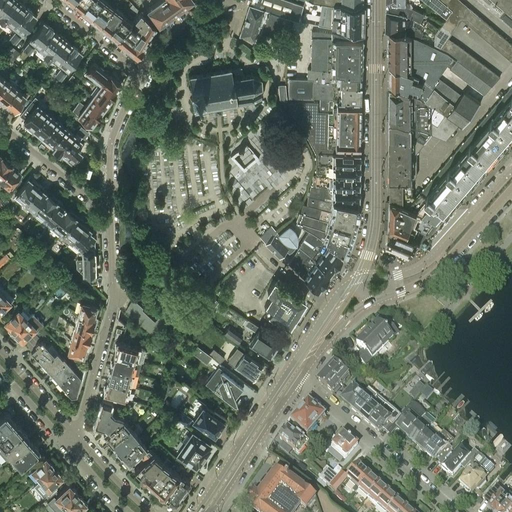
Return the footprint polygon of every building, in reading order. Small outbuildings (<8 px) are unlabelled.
[(15,0),(0,0),(0,18),(1,19),(15,0)] [(26,7),(17,0),(15,0),(1,19),(10,26),(26,7)] [(73,0),(71,3),(80,11),(88,0),(73,0)] [(88,0),(80,11),(89,18),(103,0),(88,0)] [(105,0),(103,0),(89,18),(98,25),(113,6),(105,0)] [(157,0),(147,8),(158,24),(185,5),(185,6),(193,0),(157,0)] [(309,12),(311,2),(307,0),(249,0),(249,4),(285,16),(298,20),(300,11),(309,12)] [(441,0),(424,0),(446,18),(448,16),(452,11),(453,9),(452,9),(447,5),(442,0),(441,0)] [(450,0),(447,5),(452,9),(459,0),(450,0)] [(465,4),(459,0),(452,9),(453,9),(452,11),(456,14),(465,4)] [(500,15),(511,0),(494,0),(489,6),(500,15)] [(511,24),(511,22),(511,0),(500,15),(511,24)] [(361,33),(362,5),(362,4),(331,5),(311,2),(309,12),(300,11),(298,20),(297,21),(361,33)] [(249,4),(239,35),(258,40),(263,23),(280,29),(285,16),(249,4)] [(424,14),(405,5),(386,4),(386,9),(412,17),(421,21),(424,14)] [(470,9),(465,4),(456,14),(462,18),(470,9)] [(113,6),(98,25),(107,33),(123,14),(113,6)] [(26,7),(10,26),(14,29),(9,35),(15,40),(35,15),(31,11),(32,10),(27,7),(26,7)] [(410,26),(412,17),(386,9),(386,30),(390,31),(417,38),(421,39),(423,31),(410,26)] [(466,22),(475,13),(470,9),(462,18),(462,19),(466,22)] [(140,11),(132,21),(131,22),(149,37),(155,27),(140,11)] [(458,23),(462,19),(462,18),(456,14),(452,11),(448,16),(458,23)] [(475,13),(466,22),(471,27),(480,17),(475,13)] [(123,14),(107,33),(116,40),(123,31),(131,22),(132,21),(123,14)] [(458,23),(448,16),(446,18),(444,21),(455,29),(458,23)] [(480,17),(471,27),(476,31),(485,21),(480,17)] [(47,24),(43,21),(22,46),(28,51),(33,45),(37,48),(52,28),(52,27),(48,23),(47,24)] [(455,29),(444,21),(441,26),(451,33),(455,29)] [(485,21),(476,31),(482,35),(490,26),(485,21)] [(149,37),(131,22),(123,31),(142,47),(149,37)] [(448,38),(451,33),(441,26),(435,34),(435,46),(440,49),(448,38)] [(490,26),(482,35),(487,40),(495,30),(490,26)] [(62,36),(52,28),(37,48),(46,56),(62,36)] [(360,73),(361,37),(351,37),(351,36),(320,30),(311,30),(310,68),(323,70),(341,71),(340,72),(360,73)] [(495,30),(487,40),(492,44),(500,34),(495,30)] [(142,47),(123,31),(116,40),(134,54),(138,53),(142,47)] [(417,38),(390,31),(390,64),(390,65),(419,76),(423,78),(432,85),(438,77),(453,57),(450,55),(445,52),(440,49),(435,46),(417,38)] [(500,34),(492,44),(497,48),(505,38),(500,34)] [(71,44),(62,36),(46,56),(56,63),(71,44)] [(448,38),(440,49),(445,52),(453,41),(448,38)] [(505,38),(497,48),(502,53),(510,43),(505,38)] [(453,41),(445,52),(450,55),(458,45),(453,41)] [(60,77),(78,55),(81,51),(76,48),(77,47),(72,43),(72,44),(71,44),(56,63),(51,69),(54,72),(60,77)] [(511,44),(510,43),(502,53),(507,57),(511,50),(511,44)] [(3,53),(7,57),(14,48),(9,44),(3,53)] [(463,49),(458,45),(450,55),(453,57),(455,59),(463,49)] [(14,48),(7,57),(12,61),(19,52),(14,48)] [(461,63),(468,53),(463,49),(455,59),(456,60),(461,63)] [(466,67),(473,57),(468,53),(461,63),(466,67)] [(466,67),(467,68),(471,71),(478,60),(473,57),(466,67)] [(461,76),(467,68),(466,67),(461,63),(456,60),(449,68),(461,76)] [(471,71),(472,71),(476,75),(484,64),(478,60),(471,71)] [(85,70),(101,83),(108,74),(93,61),(85,70)] [(476,75),(477,75),(481,78),(489,68),(484,64),(476,75)] [(419,76),(390,65),(390,80),(415,88),(421,90),(423,83),(418,81),(419,76)] [(188,88),(188,90),(190,89),(192,97),(189,98),(190,100),(192,99),(194,112),(195,112),(194,111),(205,109),(205,110),(206,110),(206,109),(212,108),(213,109),(214,109),(215,114),(218,114),(221,113),(220,107),(221,107),(221,106),(226,105),(226,106),(227,106),(227,105),(236,103),(236,104),(253,101),(261,97),(262,97),(261,93),(262,93),(262,92),(261,92),(261,88),(263,89),(264,87),(261,86),(261,78),(263,77),(262,75),(260,77),(252,74),(251,71),(250,72),(250,74),(244,75),(243,72),(242,73),(241,67),(231,69),(230,67),(229,67),(230,68),(221,70),(221,69),(220,69),(220,70),(215,71),(215,69),(214,70),(214,71),(207,72),(207,71),(206,71),(206,72),(200,73),(200,72),(199,72),(199,74),(189,75),(189,74),(188,74),(190,87),(188,88)] [(360,84),(360,74),(360,73),(340,72),(341,71),(323,70),(310,68),(307,68),(306,78),(313,78),(312,82),(336,83),(360,84)] [(467,68),(461,76),(465,80),(472,71),(471,71),(467,68)] [(489,68),(481,78),(486,82),(494,72),(489,68)] [(472,71),(465,80),(470,83),(477,75),(476,75),(472,71)] [(494,72),(486,82),(491,86),(500,76),(494,72)] [(119,83),(108,74),(101,83),(101,84),(114,94),(120,86),(119,83)] [(477,75),(470,83),(474,87),(481,78),(477,75)] [(432,85),(434,88),(436,89),(443,80),(438,77),(432,85)] [(360,100),(360,85),(360,84),(336,83),(312,82),(313,78),(306,78),(288,78),(287,98),(312,98),(312,97),(319,97),(333,98),(333,99),(360,100)] [(481,78),(474,87),(479,90),(486,82),(481,78)] [(7,80),(0,87),(0,104),(1,105),(16,87),(7,80)] [(414,93),(415,88),(390,80),(390,86),(410,92),(414,93)] [(443,80),(436,89),(440,93),(447,84),(443,80)] [(37,81),(30,90),(34,93),(41,84),(37,81)] [(486,82),(479,90),(484,94),(491,86),(486,82)] [(114,94),(101,84),(93,94),(106,104),(114,94)] [(447,84),(440,93),(445,97),(452,87),(447,84)] [(511,84),(507,90),(497,103),(511,115),(511,84)] [(285,85),(279,86),(279,89),(280,100),(287,100),(285,85)] [(410,92),(390,86),(390,104),(410,109),(410,92)] [(16,87),(1,105),(8,110),(9,108),(12,111),(25,95),(16,87)] [(452,87),(445,97),(449,100),(456,91),(452,87)] [(463,126),(480,102),(464,91),(462,95),(455,104),(449,100),(445,97),(440,93),(436,89),(434,88),(425,101),(429,103),(432,105),(440,111),(459,124),(463,126)] [(456,91),(449,100),(455,104),(462,95),(456,91)] [(450,134),(432,121),(432,105),(425,101),(414,93),(410,92),(410,109),(410,125),(417,127),(428,132),(432,133),(446,139),(450,134)] [(106,104),(93,94),(85,105),(98,115),(106,104)] [(359,112),(360,100),(333,99),(333,98),(319,97),(319,109),(333,109),(333,111),(359,112)] [(359,112),(333,111),(317,111),(317,101),(297,101),(289,102),(290,113),(299,122),(359,124),(359,112)] [(37,103),(23,120),(26,123),(25,124),(31,130),(32,128),(46,111),(37,103)] [(511,133),(511,115),(497,103),(475,128),(500,148),(511,133)] [(410,109),(390,104),(390,121),(397,121),(406,125),(407,125),(410,125),(410,109)] [(98,115),(85,105),(77,115),(91,125),(98,115)] [(46,111),(32,128),(35,130),(34,132),(40,137),(42,136),(56,119),(46,111)] [(459,124),(440,111),(436,116),(454,129),(459,124)] [(454,129),(436,116),(432,121),(450,134),(454,129)] [(56,119),(42,136),(44,138),(43,140),(50,145),(51,143),(65,127),(56,119)] [(397,121),(390,121),(390,138),(416,138),(424,143),(432,133),(428,132),(417,127),(410,125),(407,125),(406,125),(397,121)] [(359,136),(359,124),(299,122),(306,135),(359,136)] [(76,131),(84,137),(87,132),(80,126),(76,131)] [(65,127),(51,143),(54,146),(52,147),(59,152),(74,134),(65,127)] [(500,148),(475,128),(454,152),(478,173),(500,148)] [(74,134),(59,152),(59,153),(59,154),(63,158),(64,157),(71,163),(80,151),(76,148),(78,146),(76,144),(80,139),(74,134)] [(359,148),(359,136),(306,135),(314,152),(359,153),(359,148)] [(416,138),(390,138),(390,151),(418,151),(424,143),(416,138)] [(418,151),(390,151),(390,166),(417,166),(417,152),(418,151)] [(360,160),(360,153),(359,153),(314,152),(316,164),(359,164),(359,160),(360,160)] [(478,173),(454,152),(433,177),(457,198),(478,173)] [(0,181),(7,187),(20,171),(17,169),(18,167),(7,157),(6,159),(1,156),(0,156),(0,181)] [(360,164),(359,164),(316,164),(315,175),(358,175),(358,172),(360,172),(360,164)] [(417,166),(390,166),(390,180),(412,180),(417,175),(417,166)] [(358,175),(315,175),(312,175),(312,186),(331,186),(358,187),(358,183),(360,183),(360,175),(358,175)] [(23,201),(38,183),(32,178),(30,180),(27,177),(23,183),(17,190),(14,193),(23,201)] [(457,198),(433,177),(415,198),(415,197),(408,206),(436,219),(438,220),(457,198)] [(17,190),(23,183),(19,179),(13,187),(17,190)] [(412,180),(390,180),(390,191),(412,191),(412,180)] [(38,183),(23,201),(33,209),(46,193),(42,189),(43,187),(38,183)] [(360,187),(358,187),(331,186),(312,186),(310,186),(307,195),(357,205),(358,198),(358,194),(360,194),(360,187)] [(412,191),(390,191),(390,200),(399,202),(408,206),(415,197),(412,195),(412,191)] [(50,196),(46,193),(33,209),(42,216),(57,198),(52,194),(50,196)] [(357,205),(307,195),(306,204),(331,211),(357,217),(358,210),(357,209),(357,205)] [(57,198),(42,216),(51,224),(65,208),(60,204),(62,202),(57,198)] [(399,202),(390,200),(389,215),(420,228),(419,230),(426,233),(436,219),(408,206),(399,202)] [(357,217),(331,211),(306,204),(302,204),(300,212),(315,216),(354,228),(354,224),(356,224),(357,217)] [(69,211),(65,208),(51,224),(61,232),(76,214),(71,210),(69,211)] [(315,216),(300,212),(299,212),(296,220),(324,229),(350,238),(352,237),(354,232),(352,231),(354,228),(315,216)] [(76,214),(61,232),(71,240),(84,224),(79,220),(81,218),(76,214)] [(420,228),(389,215),(389,228),(418,240),(414,237),(419,230),(420,228)] [(344,252),(350,238),(324,229),(296,220),(295,222),(308,230),(344,252)] [(90,228),(84,224),(71,240),(80,248),(87,239),(90,241),(91,240),(93,240),(93,237),(94,236),(88,230),(90,228)] [(277,231),(265,242),(279,256),(285,249),(288,252),(289,251),(291,250),(292,250),(293,249),(294,247),(294,246),(295,245),(296,244),(296,243),(297,241),(297,240),(297,238),(297,236),(297,234),(296,232),(295,231),(294,229),(293,227),(291,226),(290,225),(288,224),(286,225),(287,226),(280,232),(280,231),(278,232),(277,231)] [(260,237),(264,241),(265,242),(277,231),(276,230),(271,225),(260,237)] [(418,240),(389,228),(388,242),(412,252),(420,241),(418,240)] [(344,252),(308,230),(303,238),(338,261),(344,252)] [(338,261),(303,238),(298,246),(331,270),(338,261)] [(91,240),(90,241),(87,239),(80,248),(82,251),(94,251),(93,240),(91,240)] [(331,270),(298,246),(293,254),(298,258),(306,266),(324,281),(331,270)] [(0,266),(9,258),(12,255),(9,251),(6,254),(5,254),(0,258),(0,266)] [(94,251),(82,251),(82,261),(95,261),(95,253),(94,253),(94,251)] [(324,281),(306,266),(298,258),(293,254),(288,262),(317,291),(324,281)] [(95,261),(82,261),(82,266),(79,270),(82,272),(95,272),(95,261)] [(95,272),(82,272),(91,282),(95,282),(95,272)] [(273,280),(268,289),(267,291),(271,294),(264,306),(265,310),(288,325),(293,318),(299,308),(300,307),(304,300),(287,289),(288,287),(288,285),(283,282),(281,283),(280,285),(273,280)] [(214,294),(223,287),(219,283),(211,290),(214,294)] [(4,289),(0,292),(0,311),(2,309),(4,311),(7,308),(5,306),(13,298),(4,289)] [(35,306),(36,308),(46,299),(43,296),(37,301),(39,303),(35,306)] [(193,301),(188,303),(192,307),(199,313),(204,306),(210,310),(217,301),(212,297),(196,300),(193,301)] [(125,309),(133,317),(141,308),(141,309),(141,308),(141,307),(132,299),(125,309)] [(81,302),(77,315),(96,319),(99,308),(97,307),(97,306),(81,302)] [(13,331),(26,318),(28,316),(21,309),(19,311),(18,309),(20,307),(16,303),(11,308),(15,311),(4,322),(7,325),(7,327),(10,330),(12,330),(13,331)] [(168,305),(164,309),(172,317),(177,312),(169,305),(168,305)] [(141,308),(133,317),(138,321),(145,313),(141,309),(141,308)] [(164,309),(163,311),(159,315),(167,323),(172,317),(164,309)] [(28,316),(26,318),(13,331),(13,332),(13,334),(16,337),(19,337),(22,341),(28,335),(31,339),(35,335),(39,331),(32,324),(37,319),(31,313),(28,316)] [(56,325),(59,314),(58,313),(51,320),(56,325)] [(145,313),(138,321),(142,325),(150,317),(145,313)] [(96,319),(77,315),(74,327),(92,332),(96,319)] [(159,315),(154,321),(147,329),(155,336),(167,323),(159,315)] [(150,317),(142,325),(147,329),(154,321),(150,317)] [(277,341),(259,328),(260,327),(251,321),(247,326),(256,331),(248,343),(267,356),(268,355),(271,355),(273,352),(272,349),(277,341)] [(378,323),(367,334),(383,349),(398,334),(389,325),(384,329),(378,323)] [(236,343),(241,335),(228,326),(223,334),(236,343)] [(92,332),(74,327),(71,340),(89,344),(92,332)] [(44,334),(46,332),(43,328),(39,331),(35,335),(39,339),(40,337),(42,339),(45,335),(44,334)] [(367,364),(377,355),(383,349),(367,334),(356,344),(363,351),(358,355),(367,364)] [(42,364),(56,351),(50,345),(47,347),(41,340),(39,341),(38,340),(39,339),(35,335),(31,339),(36,345),(30,350),(31,351),(31,353),(33,356),(35,356),(42,364)] [(89,344),(71,340),(67,352),(84,357),(84,356),(86,356),(89,344)] [(115,349),(113,354),(137,360),(140,347),(117,341),(116,342),(115,343),(114,347),(115,349)] [(197,344),(192,351),(204,360),(209,354),(197,344)] [(213,348),(209,354),(217,361),(220,363),(224,357),(213,348)] [(56,351),(42,364),(50,373),(65,359),(63,356),(61,357),(56,351)] [(244,351),(234,365),(252,378),(253,377),(255,376),(257,374),(256,372),(262,364),(244,351)] [(140,361),(137,360),(113,354),(112,359),(111,360),(109,364),(110,365),(110,366),(133,373),(137,373),(140,361)] [(65,359),(50,373),(58,381),(73,368),(65,359)] [(328,368),(325,371),(341,385),(349,376),(334,362),(330,364),(328,368)] [(73,368),(58,381),(65,389),(64,390),(69,395),(70,394),(70,395),(76,394),(79,384),(80,384),(84,369),(80,364),(77,364),(73,368)] [(133,373),(110,366),(110,367),(108,368),(107,372),(108,374),(106,379),(130,385),(133,373)] [(222,378),(213,388),(235,405),(237,404),(234,397),(242,387),(222,370),(221,371),(219,371),(222,378)] [(341,385),(325,371),(323,374),(319,376),(317,380),(333,394),(341,385)] [(103,391),(103,392),(122,397),(121,404),(130,406),(136,400),(127,398),(130,385),(106,379),(105,384),(104,385),(103,389),(103,391)] [(419,384),(409,395),(414,399),(424,388),(419,384)] [(349,392),(347,394),(341,400),(350,408),(364,393),(355,385),(350,390),(349,392)] [(427,387),(421,394),(425,398),(431,391),(427,387)] [(360,416),(378,396),(368,388),(364,393),(350,408),(350,409),(357,415),(357,414),(360,416)] [(177,408),(186,393),(179,389),(170,404),(177,408)] [(383,409),(387,405),(378,396),(360,416),(363,419),(363,420),(369,425),(370,425),(383,409)] [(103,425),(106,429),(121,416),(113,413),(108,409),(110,404),(111,401),(102,398),(101,401),(94,423),(95,423),(96,426),(101,427),(103,425)] [(303,404),(298,410),(316,426),(325,416),(308,401),(305,405),(303,404)] [(406,436),(423,416),(425,415),(424,413),(423,411),(421,410),(420,408),(419,407),(417,406),(415,405),(414,404),(412,403),(407,409),(401,416),(396,422),(393,425),(406,436)] [(202,406),(192,420),(214,435),(215,433),(218,429),(219,430),(225,422),(223,421),(225,418),(214,410),(213,411),(206,405),(204,408),(202,406)] [(393,425),(396,422),(401,416),(387,405),(383,409),(370,425),(376,431),(379,433),(383,429),(386,433),(393,425)] [(0,431),(13,420),(10,417),(10,416),(9,413),(7,411),(6,412),(5,411),(3,413),(0,410),(0,431)] [(175,418),(176,418),(186,426),(192,418),(181,410),(175,418)] [(292,416),(293,416),(294,417),(291,421),(307,436),(316,426),(298,410),(292,416)] [(121,416),(106,429),(103,432),(107,437),(105,438),(109,443),(110,441),(112,443),(129,426),(121,416)] [(416,444),(429,429),(432,426),(433,425),(423,416),(406,436),(406,437),(408,440),(412,443),(413,442),(416,444)] [(0,442),(3,446),(21,430),(21,429),(21,428),(20,426),(18,424),(17,424),(13,420),(0,431),(0,442)] [(129,426),(112,443),(115,447),(113,448),(117,453),(119,451),(120,453),(138,436),(129,426)] [(299,455),(309,443),(297,433),(296,435),(287,428),(284,432),(281,433),(279,435),(279,438),(278,438),(292,450),(295,452),(299,455)] [(425,453),(439,437),(433,432),(429,429),(416,444),(419,447),(418,448),(421,451),(425,454),(425,453)] [(21,430),(3,446),(11,455),(30,439),(26,435),(27,435),(25,432),(23,430),(22,431),(21,430)] [(192,432),(184,442),(203,455),(208,448),(207,447),(209,444),(192,432)] [(344,460),(357,445),(344,433),(334,444),(331,442),(324,450),(327,452),(331,448),(344,460)] [(133,458),(146,446),(142,441),(148,437),(145,434),(139,438),(138,436),(120,453),(123,457),(122,458),(126,463),(127,461),(128,463),(133,458)] [(439,437),(425,453),(434,461),(436,459),(440,462),(450,451),(452,449),(439,437)] [(278,438),(275,442),(289,454),(292,450),(278,438)] [(30,439),(11,455),(9,457),(18,467),(24,461),(27,465),(31,461),(28,458),(38,449),(37,448),(38,447),(36,445),(34,443),(33,443),(30,439)] [(203,455),(184,442),(183,441),(176,451),(195,465),(197,461),(198,462),(203,455)] [(144,478),(160,460),(161,459),(152,451),(146,446),(133,458),(138,464),(134,468),(139,473),(139,476),(142,478),(144,478)] [(454,454),(450,451),(440,462),(438,464),(442,467),(442,468),(442,469),(447,474),(448,473),(449,474),(452,476),(460,467),(464,470),(478,454),(474,451),(470,455),(461,446),(454,454)] [(483,480),(488,475),(479,467),(485,460),(478,454),(464,470),(468,473),(459,483),(465,488),(465,491),(468,493),(470,493),(471,494),(479,484),(481,484),(483,482),(483,480)] [(45,457),(30,469),(39,479),(53,466),(53,463),(50,460),(48,460),(45,457)] [(160,460),(144,478),(148,482),(148,484),(151,487),(153,487),(169,467),(170,467),(160,460)] [(333,481),(337,477),(327,467),(326,466),(325,463),(320,463),(319,468),(323,471),(318,477),(329,486),(333,482),(333,481)] [(190,468),(187,465),(182,471),(186,474),(190,468)] [(349,483),(355,488),(358,490),(371,476),(358,465),(347,478),(351,481),(349,483)] [(54,467),(53,466),(39,479),(48,489),(62,476),(59,473),(59,470),(56,467),(54,467)] [(169,467),(153,487),(158,490),(158,493),(160,495),(163,495),(179,474),(169,467)] [(247,502),(251,505),(249,507),(255,511),(295,511),(301,505),(306,509),(316,497),(305,489),(302,487),(278,468),(258,495),(254,493),(253,494),(251,493),(247,499),(248,500),(248,501),(247,502)] [(341,472),(337,477),(333,481),(333,482),(338,485),(345,476),(341,472)] [(179,474),(163,495),(168,499),(168,501),(171,504),(175,503),(178,500),(177,498),(185,486),(187,486),(189,483),(189,479),(185,476),(183,477),(179,474)] [(374,479),(371,476),(358,490),(355,488),(352,491),(355,494),(358,490),(367,499),(382,483),(375,477),(374,479)] [(382,483),(367,499),(376,507),(389,492),(386,490),(388,488),(382,483)] [(54,496),(63,506),(77,493),(76,492),(77,490),(74,487),(71,487),(68,484),(54,496)] [(500,511),(511,499),(495,485),(490,490),(490,491),(484,499),(491,505),(489,508),(491,510),(491,511),(500,511)] [(392,495),(389,492),(376,507),(382,511),(387,511),(400,499),(394,493),(392,495)] [(78,494),(77,493),(63,506),(68,511),(75,511),(86,503),(83,500),(83,497),(80,494),(78,494)] [(406,504),(400,499),(387,511),(404,511),(408,508),(404,506),(406,504)] [(511,511),(511,499),(500,511),(511,511)]
